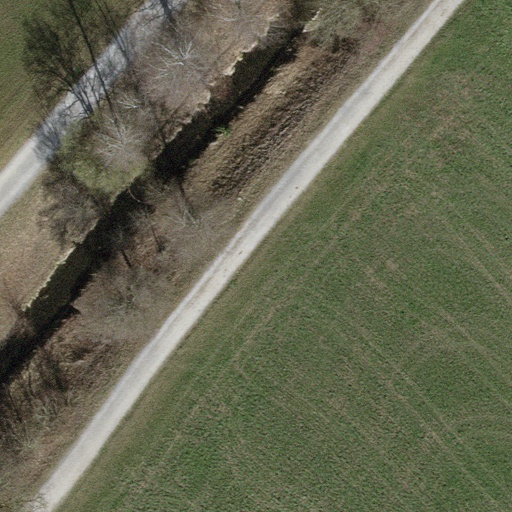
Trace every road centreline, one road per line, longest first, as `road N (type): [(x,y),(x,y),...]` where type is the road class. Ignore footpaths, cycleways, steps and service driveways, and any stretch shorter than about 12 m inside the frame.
road 1 (track): [(38,511),(256,223),(448,0)]
road 2 (track): [(167,0),(0,197)]
